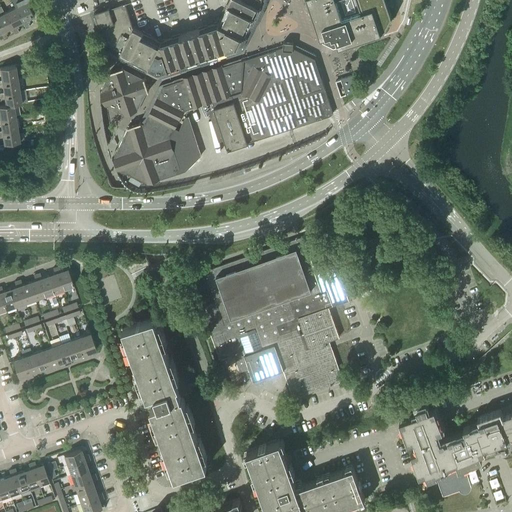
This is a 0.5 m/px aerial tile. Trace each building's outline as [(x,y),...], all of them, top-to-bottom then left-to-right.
[(32,0),(11,0),(15,6),(22,21),(25,28),(30,25),(28,22),(29,21),(28,18),(34,15),(31,9),(36,7),(32,0)] [(143,32),(133,27),(120,54),(159,73),(239,46),(240,45),(259,8),(243,0),(229,0),(219,22),(161,41),(143,32)] [(334,45),(339,44),(385,29),(392,14),(387,0),(309,0),(313,9),(321,35),(322,35),(323,40),(334,45)] [(109,7),(94,12),(99,27),(101,27),(104,36),(104,38),(106,40),(108,43),(109,45),(111,47),(113,49),(115,51),(117,52),(120,54),(133,27),(125,3),(110,8),(109,7)] [(22,21),(15,6),(4,12),(11,26),(15,33),(19,31),(17,27),(15,27),(14,25),(22,21)] [(11,26),(4,12),(0,13),(0,31),(0,32),(3,39),(8,36),(6,33),(4,33),(2,30),(11,26)] [(203,72),(212,101),(228,149),(257,139),(289,129),(292,128),(319,119),(334,114),(324,86),(315,58),(293,47),(288,46),(283,46),(244,59),(203,72)] [(0,69),(2,79),(17,77),(15,64),(0,66),(0,69)] [(101,92),(105,104),(125,115),(138,110),(148,91),(145,84),(143,78),(123,68),(117,70),(111,72),(101,92)] [(203,72),(194,75),(204,104),(212,101),(203,72)] [(354,74),(336,80),(341,96),(359,90),(354,74)] [(204,104),(194,75),(163,86),(144,124),(142,123),(129,127),(114,156),(119,169),(147,183),(177,173),(186,170),(202,154),(189,115),(186,116),(179,130),(175,128),(184,110),(204,104)] [(17,77),(2,79),(0,79),(0,82),(2,82),(3,91),(19,89),(17,77)] [(13,103),(21,102),(19,89),(3,91),(0,91),(0,96),(1,94),(4,94),(6,104),(13,103)] [(0,104),(0,117),(15,115),(13,103),(6,104),(0,104)] [(17,128),(15,115),(0,117),(0,120),(0,121),(1,130),(17,128)] [(19,141),(17,128),(1,130),(0,130),(0,133),(2,133),(4,143),(19,141)] [(303,236),(205,271),(216,302),(205,306),(207,313),(204,314),(219,359),(233,354),(239,372),(249,368),(251,373),(281,362),(293,398),(343,380),(329,340),(339,337),(329,306),(349,299),(336,264),(315,272),(303,236)] [(59,266),(56,267),(63,288),(73,285),(67,268),(61,270),(59,266)] [(63,288),(56,267),(52,268),(54,272),(48,275),(54,292),(63,288)] [(54,292),(48,275),(41,277),(40,272),(36,273),(44,295),(54,292)] [(44,295),(36,273),(33,275),(35,279),(28,281),(34,298),(44,295)] [(34,298),(28,281),(22,284),(21,279),(17,280),(25,302),(34,298)] [(25,302),(17,280),(14,281),(16,286),(9,288),(15,305),(25,302)] [(15,305),(9,288),(3,290),(1,286),(0,286),(0,292),(6,308),(15,305)] [(175,476),(207,465),(183,396),(179,397),(175,386),(179,385),(155,316),(122,327),(147,396),(148,396),(152,406),(150,407),(175,476)] [(90,332),(80,336),(87,357),(91,356),(89,352),(96,349),(90,332)] [(87,357),(80,336),(70,339),(76,356),(83,354),(84,358),(87,357)] [(76,356),(70,339),(61,342),(68,364),(71,363),(70,358),(76,356)] [(68,364),(61,342),(51,346),(57,363),(63,361),(65,365),(68,364)] [(57,363),(51,346),(41,349),(49,371),(52,369),(51,365),(57,363)] [(49,371),(41,349),(32,352),(38,370),(44,367),(46,372),(49,371)] [(38,370),(32,352),(22,356),(30,377),(33,376),(31,372),(38,370)] [(30,377),(22,356),(12,359),(18,376),(25,374),(26,379),(30,377)] [(476,455),(480,454),(485,452),(485,450),(489,448),(490,452),(497,450),(495,444),(511,439),(511,437),(511,436),(511,409),(511,411),(503,415),(501,408),(478,417),(480,423),(470,426),(470,424),(464,426),(465,432),(448,438),(449,439),(445,441),(444,439),(440,440),(437,431),(445,428),(436,405),(428,407),(427,402),(417,405),(419,411),(399,418),(408,441),(414,439),(417,448),(411,450),(416,463),(418,462),(419,464),(417,465),(420,473),(426,471),(428,477),(437,473),(443,493),(471,483),(465,466),(478,461),(476,455)] [(295,481),(290,467),(282,444),(280,444),(278,439),(267,443),(266,441),(259,443),(260,445),(249,450),(250,455),(249,455),(267,507),(275,505),(277,511),(299,511),(304,510),(304,511),(326,511),(365,499),(360,485),(362,485),(360,478),(358,478),(353,465),(301,484),(300,482),(298,480),(295,481)] [(64,454),(67,464),(89,456),(87,453),(83,455),(81,448),(64,454)] [(70,474),(88,468),(85,461),(90,460),(89,456),(67,464),(70,474)] [(34,461),(31,462),(39,484),(49,480),(43,463),(36,465),(34,461)] [(39,484),(31,462),(28,463),(30,468),(23,470),(29,487),(39,484)] [(29,487),(23,470),(17,472),(15,468),(12,469),(20,490),(29,487)] [(74,483),(95,476),(94,472),(90,474),(88,468),(70,474),(74,483)] [(20,490),(12,469),(9,470),(10,474),(4,477),(10,494),(20,490)] [(97,479),(95,476),(74,483),(77,493),(94,487),(92,481),(97,479)] [(10,494),(4,477),(0,478),(0,496),(0,497),(10,494)] [(97,493),(94,487),(77,493),(81,503),(102,495),(101,492),(97,493)] [(103,498),(102,495),(81,503),(83,511),(85,511),(101,507),(99,500),(103,498)] [(209,511),(238,511),(237,508),(242,506),(239,498),(233,500),(234,503),(209,511)]
